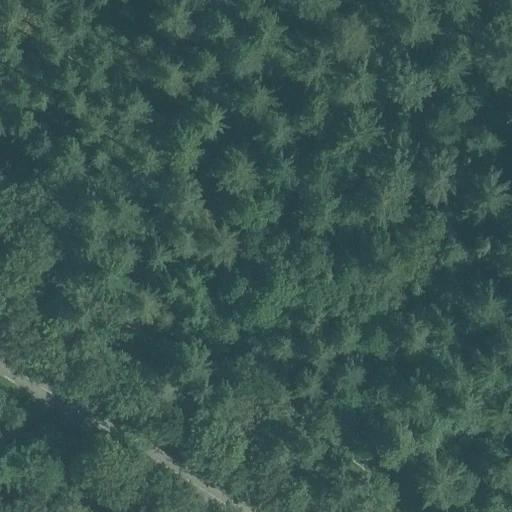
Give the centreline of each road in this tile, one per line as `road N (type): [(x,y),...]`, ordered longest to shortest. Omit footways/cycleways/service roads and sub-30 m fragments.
road 1 (track): [(511,345),(472,269),(384,229),(284,202),(176,190),(102,0)]
road 2 (secondary): [(233,511),(0,360)]
road 3 (track): [(0,492),(116,511)]
